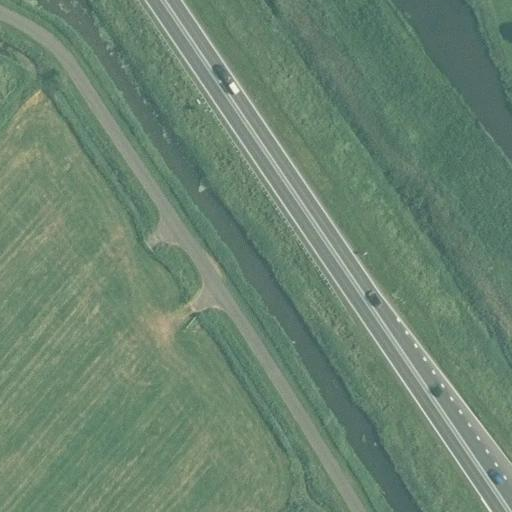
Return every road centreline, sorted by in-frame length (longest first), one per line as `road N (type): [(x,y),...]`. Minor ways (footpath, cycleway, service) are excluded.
road 1 (trunk): [(509,511),(164,0)]
road 2 (unclassified): [(356,511),(69,66),(0,13)]
